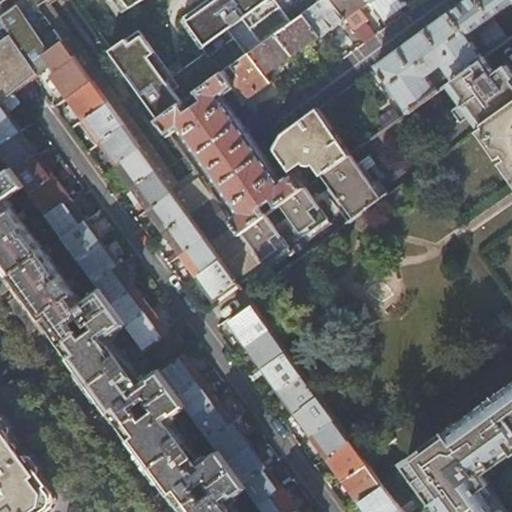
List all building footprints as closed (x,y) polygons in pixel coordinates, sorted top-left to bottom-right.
[(46,0),(39,5),(42,9),(54,0),(46,0)] [(140,31),(111,52),(159,118),(183,102),(200,89),(224,71),(250,52),(255,49),(279,33),(306,13),(306,12),(322,0),(211,0),(183,20),(207,53),(174,77),(140,31)] [(113,0),(114,0),(124,0),(131,8),(144,0),(113,0)] [(347,19),(332,0),(322,0),(306,12),(306,13),(323,36),(347,19)] [(375,7),(370,0),(332,0),(347,19),(360,10),(368,4),(371,9),(375,7)] [(410,4),(407,0),(375,0),(379,4),(375,7),(385,21),(410,4)] [(511,0),(467,0),(453,11),(470,35),(493,18),(496,16),(511,4),(511,0)] [(360,10),(347,19),(354,29),(365,21),(367,20),(360,10)] [(457,78),(486,57),(470,35),(453,11),(378,64),(411,111),(440,90),(429,75),(446,64),(457,78)] [(306,13),(279,33),(295,55),(319,38),(323,43),(326,41),(323,36),(306,13)] [(493,18),(509,40),(511,39),(496,16),(493,18)] [(365,21),(354,29),(365,44),(375,36),(365,21)] [(0,102),(14,91),(34,76),(40,72),(29,57),(12,33),(0,41),(0,102)] [(255,49),(250,52),(267,75),(268,74),(295,55),(279,33),(255,49)] [(55,73),(72,97),(93,81),(64,40),(46,53),(58,70),(55,73)] [(29,57),(40,72),(41,74),(50,68),(38,50),(29,57)] [(273,82),(268,74),(267,75),(250,52),(224,71),(236,88),(245,102),(273,82)] [(478,110),(487,122),(488,122),(511,104),(511,67),(509,63),(496,72),(486,57),(457,78),(456,79),(469,97),(464,100),(452,109),(461,122),(473,113),(478,110)] [(232,218),(235,223),(242,232),(243,232),(267,215),(262,207),(275,198),(280,206),(282,204),(305,187),(295,172),(282,181),(224,96),(236,88),(224,71),(200,89),(207,98),(190,111),(183,102),(159,118),(172,135),(182,128),(240,212),(232,218)] [(456,79),(451,82),(464,100),(469,97),(456,79)] [(93,81),(72,97),(88,119),(109,103),(110,103),(94,81),(93,81)] [(0,145),(21,131),(7,113),(22,102),(14,91),(0,102),(0,145)] [(109,103),(88,119),(104,141),(125,126),(109,103)] [(511,104),(488,122),(511,155),(511,104)] [(316,163),(324,174),(351,154),(319,108),(286,132),(278,147),(294,171),(307,162),(308,164),(314,165),(316,163)] [(474,114),(482,126),(487,122),(478,110),(473,113),(474,114)] [(88,119),(79,125),(94,148),(104,141),(88,119)] [(104,141),(120,163),(141,148),(125,126),(104,141)] [(15,170),(37,154),(21,131),(0,145),(0,148),(6,158),(14,167),(15,170)] [(141,148),(120,163),(136,186),(158,171),(141,148)] [(31,191),(53,176),(37,154),(15,170),(28,186),(31,191)] [(341,204),(353,220),(386,195),(376,181),(372,183),(351,154),(324,174),(345,202),(341,204)] [(28,186),(15,170),(14,167),(0,176),(0,256),(13,274),(52,246),(49,243),(45,246),(11,199),(28,186)] [(158,171),(136,186),(152,208),(174,193),(158,171)] [(48,214),(70,198),(53,176),(31,191),(48,214)] [(176,196),(189,215),(205,237),(209,241),(235,223),(232,218),(201,176),(176,196)] [(376,181),(386,195),(389,193),(379,179),(376,181)] [(305,187),(282,204),(305,236),(329,218),(306,186),(305,187)] [(174,193),(152,208),(168,230),(189,215),(176,196),(174,193)] [(65,237),(87,221),(70,198),(48,214),(65,237)] [(338,206),(350,222),(353,220),(341,204),(338,206)] [(189,215),(168,230),(184,252),(205,237),(189,215)] [(261,257),(266,264),(289,247),(267,215),(243,232),(261,257)] [(329,218),(305,236),(309,241),(333,223),(329,218)] [(81,259),(103,243),(87,221),(65,237),(81,259)] [(205,237),(184,252),(200,275),(222,260),(209,241),(205,237)] [(97,281),(119,265),(103,243),(81,259),(97,281)] [(116,306),(114,303),(102,288),(85,301),(51,254),(55,251),(52,246),(13,274),(63,344),(83,330),(77,322),(85,317),(91,324),(95,321),(116,306)] [(289,247),(266,264),(270,270),(293,253),(289,247)] [(250,266),(255,272),(266,264),(261,257),(250,266)] [(222,260),(200,275),(216,298),(238,283),(222,260)] [(114,303),(135,288),(119,265),(97,281),(102,288),(114,303)] [(116,306),(129,325),(130,325),(152,310),(135,288),(114,303),(116,306)] [(255,306),(252,302),(231,318),(233,321),(255,306)] [(175,387),(163,371),(162,369),(136,387),(130,380),(137,374),(112,338),(129,325),(116,306),(95,321),(99,327),(87,335),(83,330),(63,344),(122,426),(142,412),(138,406),(150,398),(154,403),(175,387)] [(271,329),(255,306),(233,321),(250,344),(271,329)] [(130,325),(150,352),(172,336),(152,310),(130,325)] [(288,351),(271,329),(250,344),(266,367),(288,351)] [(288,351),(266,367),(282,390),(304,374),(288,351)] [(180,394),(203,378),(186,356),(163,371),(175,387),(180,394)] [(304,374),(282,390),(298,412),(320,397),(304,374)] [(197,417),(219,401),(203,378),(180,394),(189,406),(197,417)] [(510,511),(484,476),(511,456),(511,383),(414,456),(416,459),(407,465),(440,511),(510,511)] [(235,469),(228,460),(221,450),(195,469),(189,462),(197,456),(171,420),(189,406),(180,394),(175,387),(154,403),(158,409),(146,417),(142,412),(122,426),(181,507),(201,493),(197,488),(209,479),(213,484),(235,469)] [(320,397),(298,412),(314,434),(336,419),(320,397)] [(213,438),(235,423),(219,401),(197,417),(213,438)] [(0,483),(6,479),(11,488),(0,496),(0,511),(46,511),(52,508),(55,489),(0,411),(0,483)] [(336,419),(314,434),(330,457),(352,441),(336,419)] [(228,460),(251,444),(235,423),(213,438),(221,450),(228,460)] [(352,441),(330,457),(347,479),(368,464),(365,459),(352,441)] [(245,483),(267,467),(251,444),(228,460),(235,469),(245,483)] [(368,464),(347,479),(363,501),(384,486),(368,464)] [(262,505),(283,489),(267,467),(245,483),(249,487),(262,505)] [(238,511),(231,501),(249,487),(245,483),(235,469),(213,484),(217,491),(205,499),(201,493),(181,507),(185,511),(238,511)] [(384,486),(363,501),(370,511),(395,511),(400,509),(384,486)] [(266,511),(299,511),(300,511),(283,489),(262,505),(266,511)]
